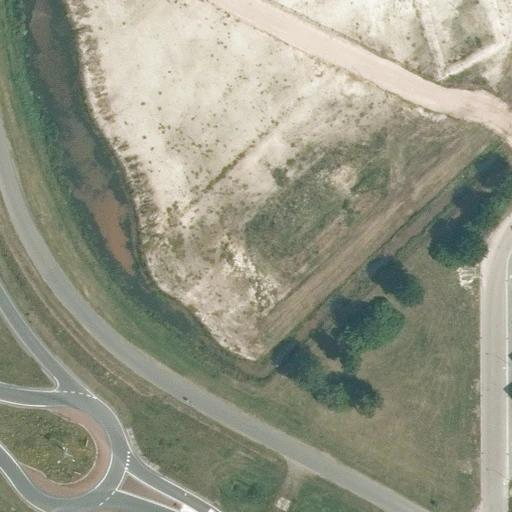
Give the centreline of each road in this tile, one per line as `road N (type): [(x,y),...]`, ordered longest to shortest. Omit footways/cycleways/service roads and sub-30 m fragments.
road 1 (unclassified): [(408,511),(137,363),(79,311),(38,255),(0,153)]
road 2 (unclassified): [(491,511),(492,266),(511,227)]
road 3 (trunk): [(79,399),(0,297)]
